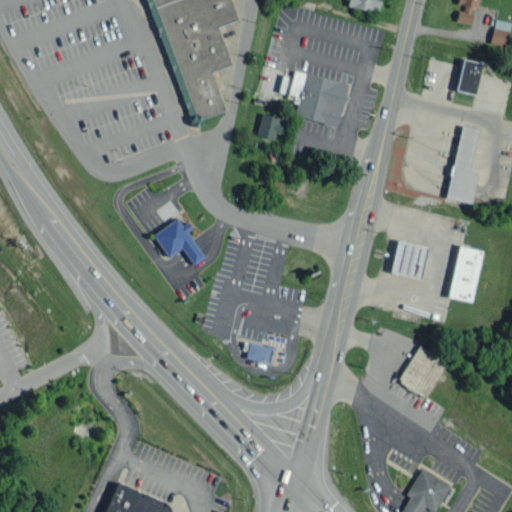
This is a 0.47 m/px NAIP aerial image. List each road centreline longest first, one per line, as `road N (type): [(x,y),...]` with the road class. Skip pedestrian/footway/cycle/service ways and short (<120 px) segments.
road 1 (secondary): [(320,511),(206,400),(92,266),(0,135)]
road 2 (primary): [(415,0),(359,247)]
road 3 (primary): [(338,325),(280,511)]
